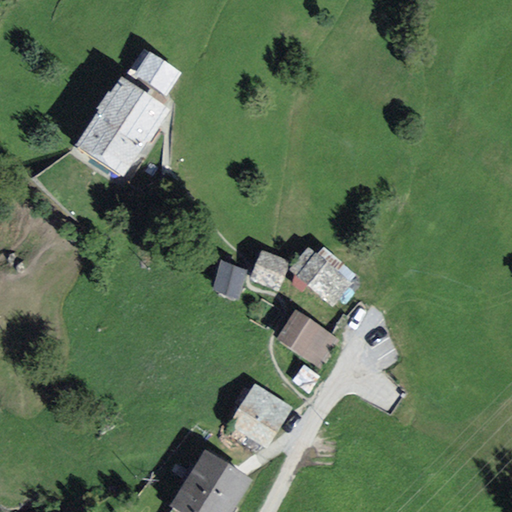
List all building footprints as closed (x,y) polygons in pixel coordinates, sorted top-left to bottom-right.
[(151,49),(136,70),(169,94),(184,72),(151,49)] [(174,112),(131,80),(85,141),(128,173),(174,112)] [(356,279),(308,244),(290,268),(314,285),(308,293),(334,311),(356,279)] [(286,263),(263,251),(250,276),(272,288),(286,263)] [(246,269),(219,256),(206,283),(233,296),(246,269)] [(342,332),(300,306),(280,337),(323,363),(342,332)] [(255,385),(233,419),(272,444),(294,410),(255,385)] [(242,511),(262,477),(218,449),(186,501),(202,511),(242,511)]
